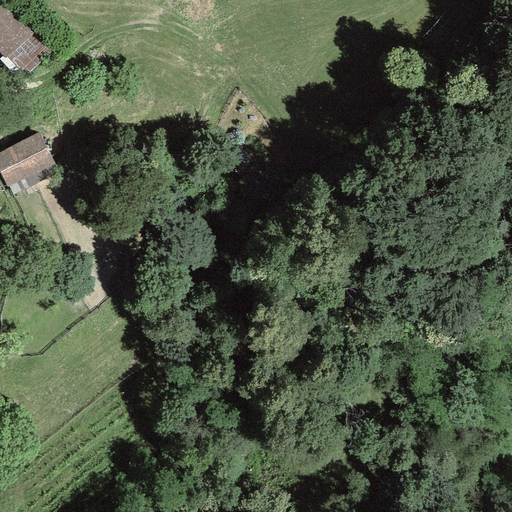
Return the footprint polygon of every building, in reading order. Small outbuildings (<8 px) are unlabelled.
[(0,0),(0,52),(5,58),(7,57),(32,33),(35,30),(8,0),(0,0)] [(24,76),(51,51),(32,33),(7,57),(24,76)] [(38,132),(0,151),(0,174),(6,187),(8,186),(51,166),(54,164),(38,132)] [(8,186),(13,195),(56,174),(51,166),(8,186)] [(249,175),(235,182),(248,208),(263,201),(249,175)]
